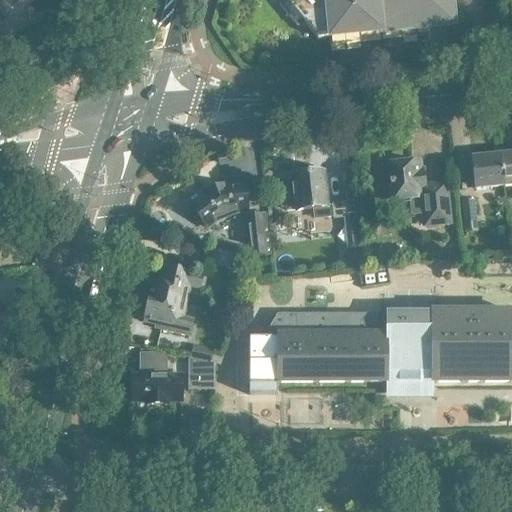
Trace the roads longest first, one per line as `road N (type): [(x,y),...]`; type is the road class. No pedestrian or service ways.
road 1 (residential): [(439,482),(75,481)]
road 2 (secondary): [(41,407),(54,389),(134,150)]
road 3 (secondary): [(95,152),(67,249),(41,407)]
road 4 (secondary): [(511,88),(282,110)]
road 5 (secondary): [(134,150),(282,110)]
road 6 (secondary): [(282,110),(226,101),(148,107)]
road 7 (secondary): [(153,0),(108,112)]
